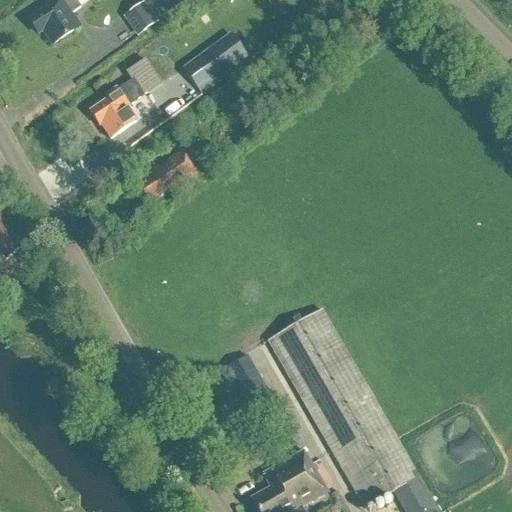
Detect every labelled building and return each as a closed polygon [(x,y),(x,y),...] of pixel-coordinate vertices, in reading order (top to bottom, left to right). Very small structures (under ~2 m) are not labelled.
[(52,48),(80,29),(72,17),(82,11),(74,0),(54,0),(45,6),(47,9),(28,22),(38,37),(42,34),(52,48)] [(172,0),(171,0),(158,9),(164,19),(179,10),(172,0)] [(138,40),(159,24),(144,4),(123,20),(138,40)] [(200,91),(224,75),(212,58),(189,75),(200,91)] [(144,98),(133,81),(116,93),(115,91),(106,97),(109,101),(89,114),(100,129),(101,128),(110,143),(137,126),(127,110),(144,98)] [(243,93),(237,81),(208,97),(215,109),(243,93)] [(170,196),(199,178),(183,153),(135,184),(149,204),(168,192),(170,196)] [(13,225),(0,206),(0,265),(23,249),(8,228),(13,225)] [(391,496),(419,480),(322,313),(268,344),(364,511),(391,496)] [(297,511),(327,496),(303,454),(262,477),(268,492),(250,502),(255,511),(297,511)] [(437,511),(419,480),(391,496),(399,511),(437,511)] [(352,511),(340,491),(333,495),(342,511),(352,511)]
